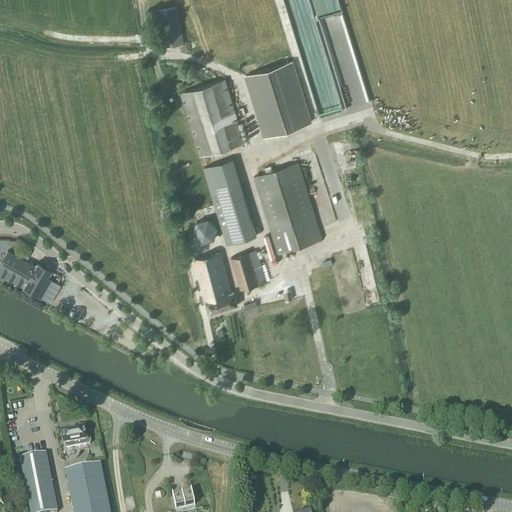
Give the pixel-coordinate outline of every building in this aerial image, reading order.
[(184,42),(177,6),(159,9),(166,46),(184,42)] [(309,123),(291,62),(246,75),(265,136),(309,123)] [(199,156),(244,142),(225,80),(180,93),(199,156)] [(351,146),(338,149),(342,163),(355,159),(351,146)] [(256,236),(243,193),(232,159),(203,168),(226,245),(256,236)] [(278,253),(322,239),(298,163),(254,177),(278,253)] [(358,226),(372,222),(359,176),(347,180),(348,184),(353,182),(355,191),(348,194),(358,226)] [(214,240),(217,227),(208,219),(195,222),(192,234),(201,243),(214,240)] [(258,284),(266,282),(256,250),(231,258),(241,290),(258,284)] [(7,251),(0,263),(0,273),(17,283),(23,287),(23,288),(36,296),(40,298),(51,280),(46,277),(50,270),(37,263),(35,266),(25,261),(7,251)] [(234,292),(231,293),(220,252),(195,259),(205,298),(209,314),(238,305),(234,292)] [(90,438),(88,438),(86,439),(84,428),(75,430),(69,431),(70,431),(61,433),(64,450),(91,445),(90,438)] [(30,511),(56,511),(45,455),(20,460),(30,511)] [(72,511),(109,511),(100,465),(65,472),(72,511)] [(194,505),(191,491),(190,491),(182,493),(181,493),(181,494),(173,495),(172,495),(172,496),(175,509),(175,510),(176,510),(176,509),(184,507),(185,507),(193,505),(194,505)]
